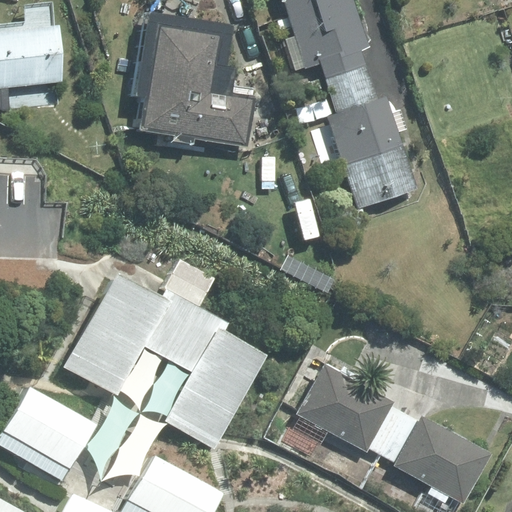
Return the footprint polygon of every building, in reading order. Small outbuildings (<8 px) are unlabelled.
[(352,0),(277,0),(302,70),(315,66),(331,115),(322,117),(350,209),(359,206),(402,193),(415,189),(385,94),(372,98),(358,51),(369,47),(352,0)] [(25,28),(0,28),(0,108),(8,114),(7,88),(55,86),(52,6),(24,7),(25,28)] [(141,102),(137,128),(244,146),(251,101),(219,95),(230,27),(217,25),(156,15),(142,13),(128,100),(141,102)] [(286,156),(267,161),(279,204),(298,199),(286,156)] [(305,200),(288,205),(299,241),(315,236),(305,200)] [(185,372),(159,421),(211,449),(261,354),(218,330),(221,323),(195,309),(212,279),(172,258),(152,295),(110,273),(59,367),(113,396),(139,348),(185,372)] [(391,398),(320,363),(294,416),(365,451),(391,398)] [(25,386),(0,432),(0,442),(130,511),(219,511),(229,495),(25,386)] [(392,466),(415,420),(390,407),(367,453),(392,466)] [(488,450),(418,414),(415,420),(392,466),(462,502),(488,450)]
